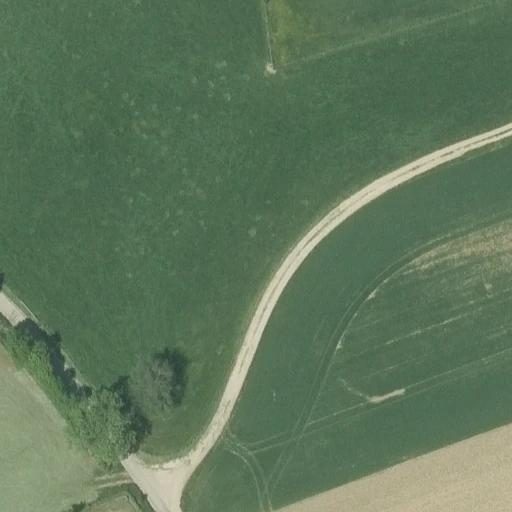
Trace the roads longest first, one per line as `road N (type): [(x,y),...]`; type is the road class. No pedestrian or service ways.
road 1 (track): [(222,413),(267,290),(313,230),(385,180),(511,130)]
road 2 (unclassified): [(165,511),(0,305)]
